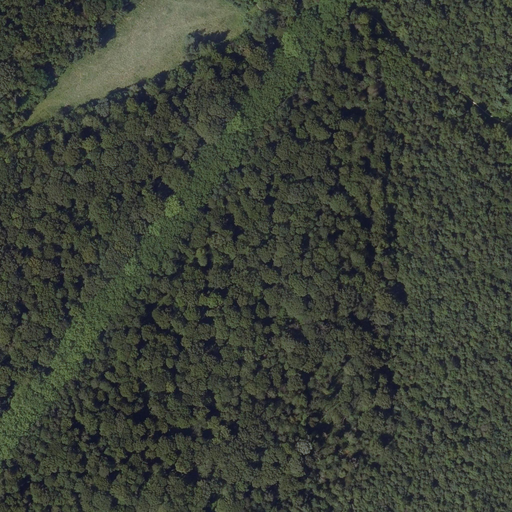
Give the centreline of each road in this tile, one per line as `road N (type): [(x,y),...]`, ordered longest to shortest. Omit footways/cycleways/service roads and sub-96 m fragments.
road 1 (track): [(0,445),(321,17)]
road 2 (track): [(511,124),(490,116),(364,12),(321,17)]
